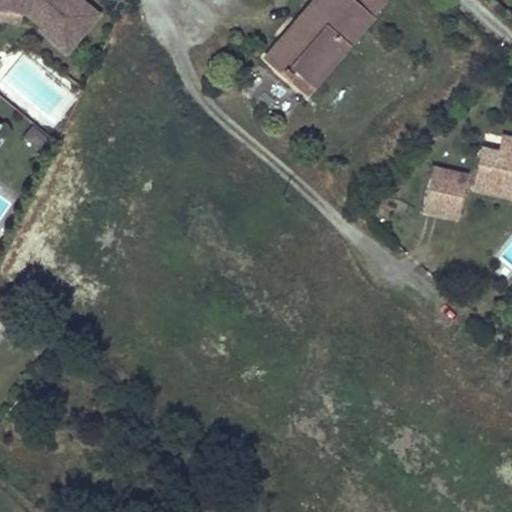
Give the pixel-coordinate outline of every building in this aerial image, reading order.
[(0,0),(0,8),(22,12),(29,13),(40,23),(36,26),(65,50),(95,14),(79,0),(0,0)] [(317,0),(296,24),(284,38),(280,35),(262,56),(285,76),(292,68),(309,83),(380,0),(317,0)] [(0,17),(21,21),(22,12),(0,8),(0,17)] [(296,24),(292,21),(280,35),(284,38),(296,24)] [(292,68),(285,76),(302,91),(309,83),(292,68)] [(22,134),(38,147),(47,135),(32,123),(22,134)] [(511,132),(505,131),(500,151),(511,153),(511,132)] [(511,153),(500,151),(485,147),(475,187),(510,195),(511,188),(511,153)] [(434,164),(424,208),(458,216),(468,172),(434,164)]
